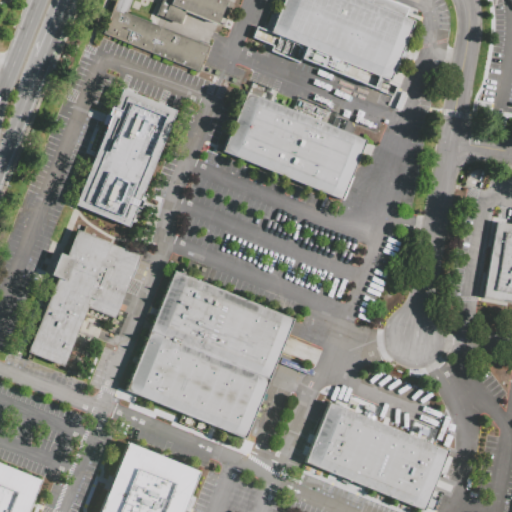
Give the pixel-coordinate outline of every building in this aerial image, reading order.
[(100,36),(114,0),(219,0),(224,2),(196,74),(100,36)] [(250,37),(254,27),(260,29),(267,32),(275,13),(280,0),(379,0),(402,9),(399,18),(410,23),(386,81),(373,75),(369,85),(298,57),(296,61),(268,50),(270,45),(250,37)] [(76,207),(129,229),(137,208),(141,209),(144,202),(141,201),(177,111),(123,89),(115,108),(113,108),(110,115),(112,116),(76,207)] [(224,152),(248,92),(367,140),(342,200),(224,152)] [(511,224),(494,221),(488,255),(511,259),(511,224)] [(87,309),(63,369),(27,355),(58,279),(52,277),(61,254),(68,257),(78,232),(140,257),(121,304),(115,320),(87,309)] [(488,255),(511,259),(511,303),(480,298),(488,255)] [(174,271),(294,320),(245,440),(126,392),(174,271)] [(421,511),(304,464),(329,403),(449,452),(446,458),(452,460),(432,511),(426,509),(424,511),(421,511)] [(96,511),(124,444),(197,473),(181,511),(96,511)] [(0,511),(0,465),(39,481),(26,511),(0,511)]
